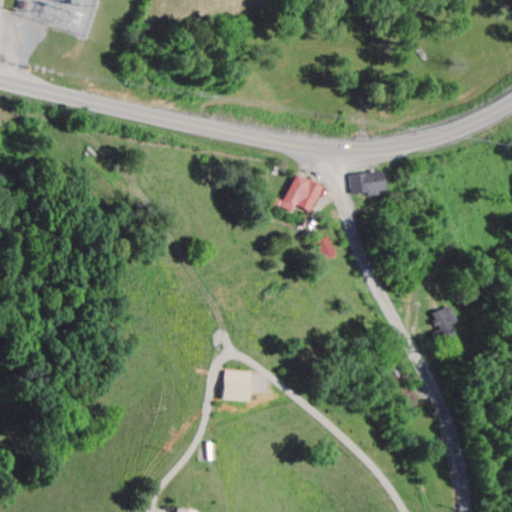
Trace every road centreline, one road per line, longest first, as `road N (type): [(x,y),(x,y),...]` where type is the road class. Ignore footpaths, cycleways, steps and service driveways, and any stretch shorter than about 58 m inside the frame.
road 1 (primary): [(0,77),(334,153),(409,144),(488,117),(511,98)]
road 2 (residential): [(457,511),(440,390),(334,153)]
